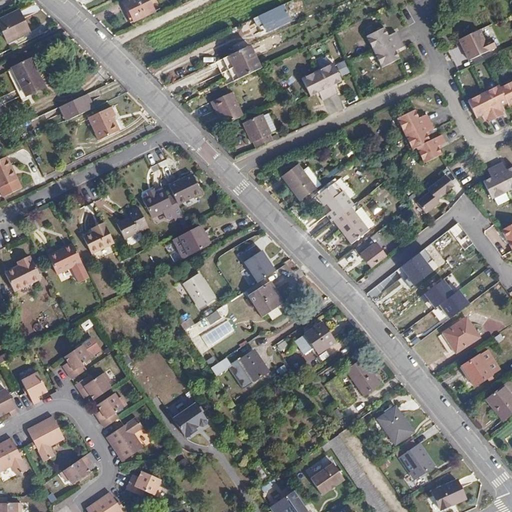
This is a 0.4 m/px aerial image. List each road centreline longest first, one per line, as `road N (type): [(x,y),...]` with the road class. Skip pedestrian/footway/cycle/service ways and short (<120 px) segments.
road 1 (tertiary): [(352,301),(511,495)]
road 2 (residential): [(234,178),(441,72)]
road 3 (residential): [(352,301),(458,213),(511,281)]
road 4 (residential): [(0,216),(184,127)]
road 5 (residential): [(72,511),(107,473),(74,413),(50,409),(0,434)]
road 6 (tertiary): [(50,0),(184,127)]
road 7 (tertiary): [(234,178),(352,301)]
